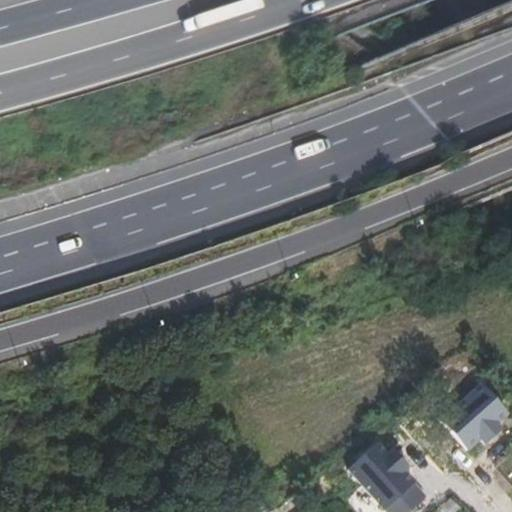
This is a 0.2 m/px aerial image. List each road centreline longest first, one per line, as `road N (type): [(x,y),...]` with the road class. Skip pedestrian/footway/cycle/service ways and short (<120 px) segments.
road 1 (trunk): [(0,340),(303,243),(511,160)]
road 2 (trunk): [(0,259),(168,217),(511,91)]
road 3 (trunk): [(310,0),(0,94)]
